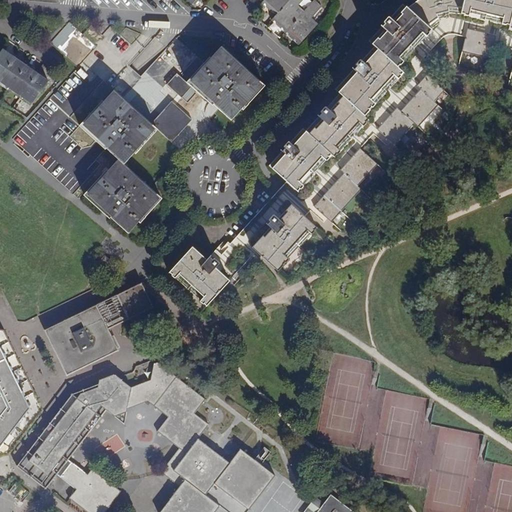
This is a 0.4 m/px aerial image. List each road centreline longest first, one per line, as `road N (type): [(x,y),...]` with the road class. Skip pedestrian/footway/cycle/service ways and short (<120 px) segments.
road 1 (residential): [(307,79),(249,32),(70,12)]
road 2 (unknown): [(352,6),(381,11),(259,167)]
road 3 (unknown): [(118,61),(33,150)]
road 4 (residential): [(230,173),(222,200),(194,193),(191,180),(202,164),(227,168)]
